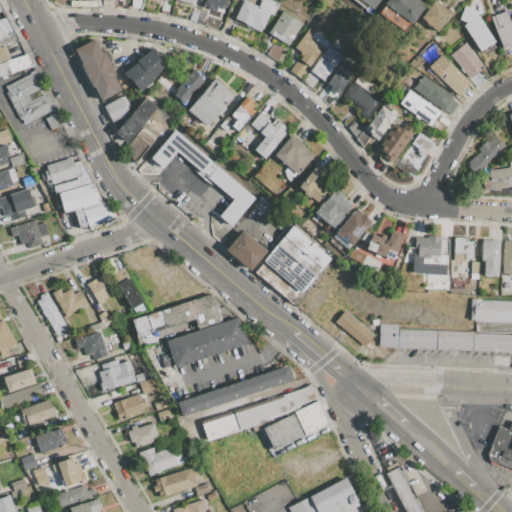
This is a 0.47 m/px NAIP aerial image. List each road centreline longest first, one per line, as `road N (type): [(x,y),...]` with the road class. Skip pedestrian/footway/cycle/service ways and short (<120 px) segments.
road 1 (residential): [(41,30),(121,22),(205,42),(305,106),(389,199),(422,208)]
road 2 (residential): [(0,273),(139,511)]
road 3 (secondary): [(41,30),(117,184),(154,218)]
road 4 (residential): [(2,277),(133,233),(154,218)]
road 5 (tertiary): [(355,389),(511,390)]
road 6 (residential): [(422,208),(468,122),(511,86)]
road 7 (secondary): [(154,218),(270,317)]
road 8 (residential): [(355,389),(342,408),(344,425),(386,511)]
road 9 (secondary): [(355,389),(367,410),(431,466),(452,472)]
